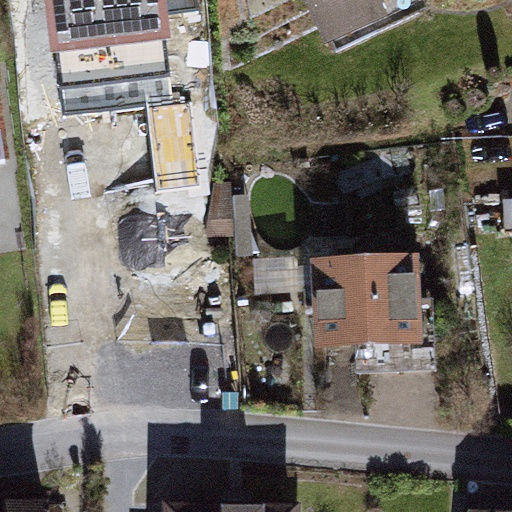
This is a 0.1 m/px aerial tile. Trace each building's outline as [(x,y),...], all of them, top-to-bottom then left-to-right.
[(165,16),(198,12),(196,0),(50,0),(67,115),(176,100),(165,16)] [(318,0),(341,44),(385,21),(376,2),(380,0),(318,0)] [(230,188),(204,190),(207,225),(233,223),(230,188)] [(253,198),(234,199),(238,259),(257,257),(253,198)] [(421,260),(315,264),(318,358),(357,357),(357,374),(439,371),(436,301),(423,302),(421,260)] [(6,511),(53,511),(53,504),(7,503),(6,511)]
